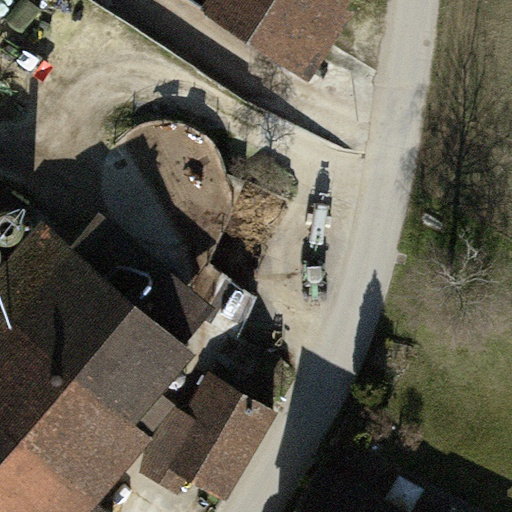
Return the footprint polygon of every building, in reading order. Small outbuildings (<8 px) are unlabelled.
[(335,0),(214,0),(208,10),(292,66),(335,0)] [(20,210),(14,208),(7,208),(1,210),(0,211),(0,238),(6,241),(12,242),(18,241),(23,237),(27,232),(29,226),(28,219),(25,214),(20,210)] [(0,511),(101,511),(95,506),(150,443),(145,432),(167,407),(148,390),(188,345),(98,269),(115,249),(94,231),(77,251),(73,248),(8,323),(0,316),(0,511)] [(257,294),(207,273),(188,318),(238,339),(257,294)] [(159,448),(154,472),(182,489),(195,470),(232,492),(278,414),(214,380),(194,412),(181,404),(176,407),(156,446),(159,448)] [(337,474),(322,467),(297,511),(465,511),(456,507),(452,511),(409,511),(356,484),(361,475),(342,465),(337,474)]
